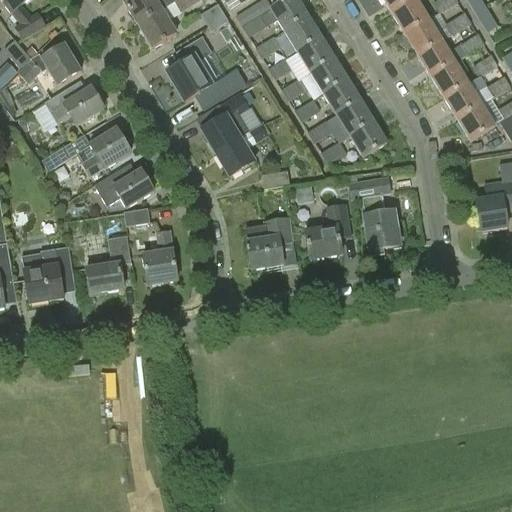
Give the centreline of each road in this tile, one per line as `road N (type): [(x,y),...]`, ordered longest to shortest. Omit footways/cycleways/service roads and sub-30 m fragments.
road 1 (residential): [(218,317),(204,212),(75,0)]
road 2 (residential): [(445,282),(420,136),(337,0)]
road 3 (residential): [(218,317),(445,282)]
road 4 (residential): [(0,352),(218,317)]
